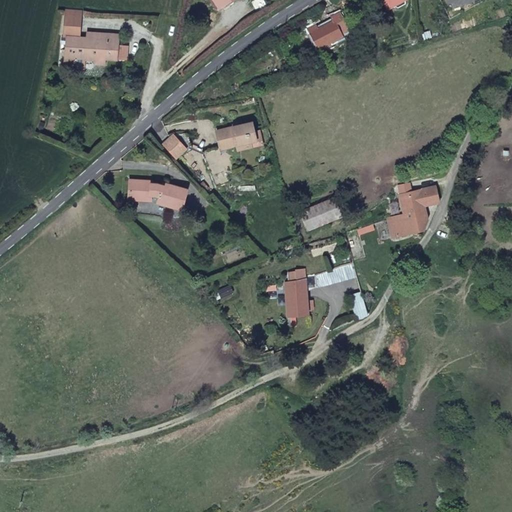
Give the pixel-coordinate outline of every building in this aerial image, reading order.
[(383,0),(389,11),(409,0),(383,0)] [(83,11),(68,10),(68,17),(83,19),(83,11)] [(353,31),(344,15),(335,20),(337,24),(322,33),(314,38),(324,57),(334,51),(332,48),(340,44),(346,40),(345,37),(353,31)] [(83,19),(68,17),(66,38),(70,38),(67,58),(86,60),(95,60),(95,67),(108,68),(109,62),(118,63),(119,47),(120,38),(97,34),(96,41),(88,39),(82,39),(83,19)] [(319,29),(311,33),(314,38),(322,33),(319,29)] [(128,47),(119,47),(118,63),(126,64),(128,47)] [(86,60),(67,58),(66,67),(85,69),(86,60)] [(218,133),(222,150),(223,153),(239,150),(240,154),(253,151),(251,137),(257,136),(255,124),(218,133)] [(262,135),(257,136),(251,137),(253,151),(264,149),(262,135)] [(192,140),(166,145),(178,160),(197,153),(192,140)] [(223,153),(222,150),(205,153),(217,188),(233,184),(223,153)] [(185,210),(190,191),(166,185),(166,188),(154,187),(154,183),(131,182),(130,199),(131,199),(153,199),(153,196),(162,197),(161,204),(182,210),(185,210)] [(394,239),(426,229),(429,222),(426,206),(440,203),(437,188),(402,196),(405,216),(389,221),(394,239)] [(342,220),(334,200),(298,214),(307,234),(342,220)] [(282,279),(287,315),(306,311),(305,284),(316,282),(314,271),(304,274),(303,265),(294,267),(295,277),(287,278),(282,279)] [(347,278),(360,277),(356,265),(346,266),(347,278)] [(316,282),(347,278),(346,266),(314,271),(316,282)] [(286,269),(287,278),(295,277),(294,267),(286,269)]
